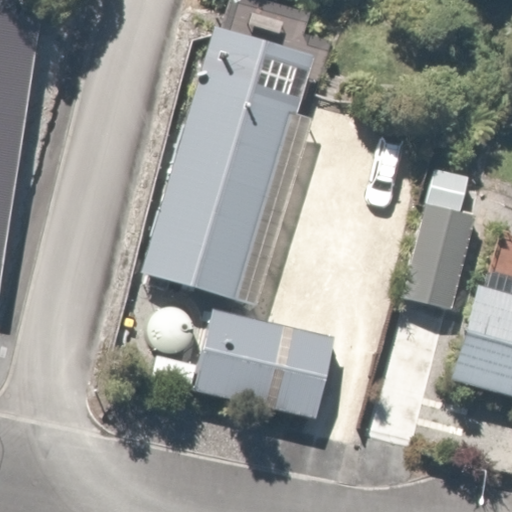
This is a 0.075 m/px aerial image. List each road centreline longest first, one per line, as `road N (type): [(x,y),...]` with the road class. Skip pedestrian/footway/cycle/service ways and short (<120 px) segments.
road 1 (residential): [(0,437),(113,0)]
road 2 (residential): [(0,471),(178,511)]
